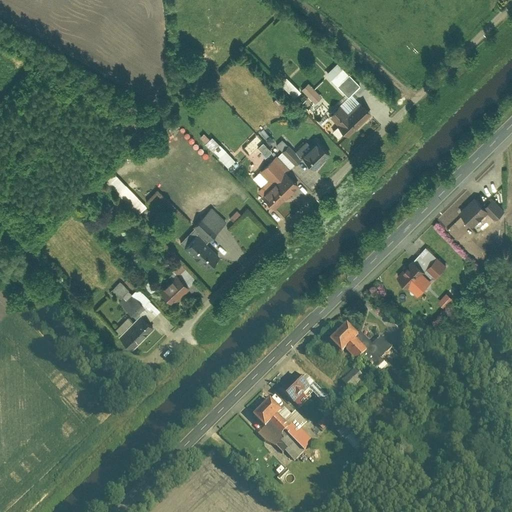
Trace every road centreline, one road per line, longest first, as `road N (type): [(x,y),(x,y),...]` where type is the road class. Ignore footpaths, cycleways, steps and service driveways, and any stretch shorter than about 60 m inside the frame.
road 1 (residential): [(511,5),(162,353)]
road 2 (tertiary): [(511,122),(164,465)]
